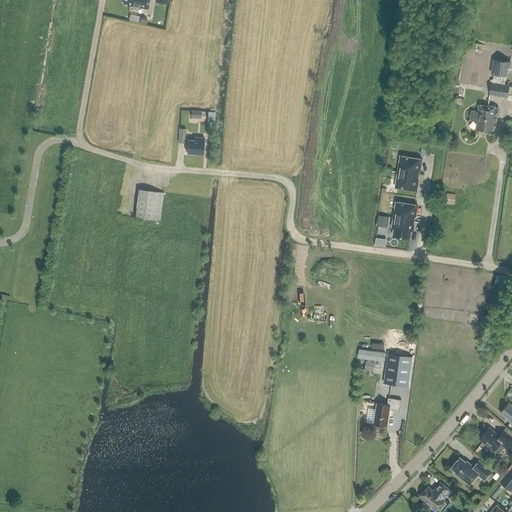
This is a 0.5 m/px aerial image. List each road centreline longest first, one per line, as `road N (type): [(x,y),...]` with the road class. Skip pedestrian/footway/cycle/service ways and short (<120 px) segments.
road 1 (unclassified): [(416,259),(293,238),(293,195),(284,181),(148,168),(60,139),(38,151),(22,230),(2,244)]
road 2 (unclassified): [(371,511),(511,351)]
